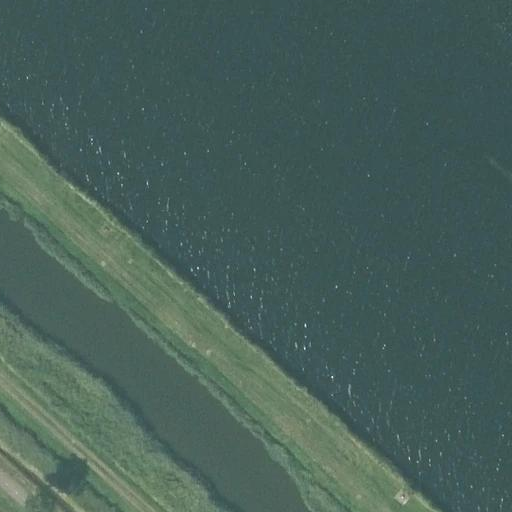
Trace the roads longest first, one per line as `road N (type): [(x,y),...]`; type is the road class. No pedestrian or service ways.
road 1 (track): [(0,161),(385,511)]
road 2 (track): [(148,511),(0,379)]
